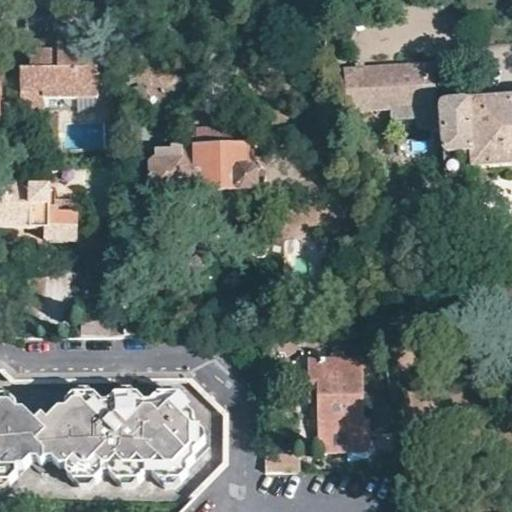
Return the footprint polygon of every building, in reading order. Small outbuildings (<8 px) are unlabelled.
[(34,67),(22,68),(22,107),(45,108),(45,97),(45,91),(77,91),(77,97),(98,97),(100,50),(79,50),(79,40),(60,41),(60,50),(50,50),(33,51),(34,67)] [(34,40),(33,51),(50,50),(49,40),(34,40)] [(511,96),(434,103),(431,68),(447,67),(446,63),(336,69),(344,112),(388,109),(414,107),(417,130),(439,128),(445,175),(475,173),(476,167),(511,164),(511,96)] [(414,107),(388,109),(390,132),(417,130),(414,107)] [(261,186),(261,168),(257,165),(255,139),(245,128),(201,129),(191,135),(187,147),(181,148),(182,162),(160,163),(156,167),(158,189),(160,193),(164,192),(168,201),(181,201),(185,192),(257,190),(261,186)] [(58,211),(59,186),(35,186),(35,182),(13,182),(11,186),(0,185),(0,226),(48,227),(48,238),(77,240),(79,212),(58,211)] [(84,337),(128,336),(126,289),(125,260),(114,261),(115,317),(84,318),(84,337)] [(128,336),(150,336),(149,303),(137,303),(136,289),(126,289),(128,336)] [(368,422),(366,361),(312,362),(312,408),(315,408),(315,406),(322,406),(323,455),(377,455),(374,422),(368,422)] [(120,418),(111,408),(95,392),(84,403),(80,399),(47,431),(15,399),(4,407),(0,403),(0,479),(5,475),(16,484),(37,464),(46,474),(58,463),(79,483),(91,474),(101,484),(112,474),(122,484),(132,475),(143,484),(154,474),(169,488),(179,478),(183,481),(214,448),(206,440),(213,431),(181,401),(173,408),(163,399),(153,409),(141,397),(120,418)] [(121,397),(111,408),(120,418),(141,397),(121,397)] [(266,457),(268,475),(300,472),(298,454),(266,457)]
